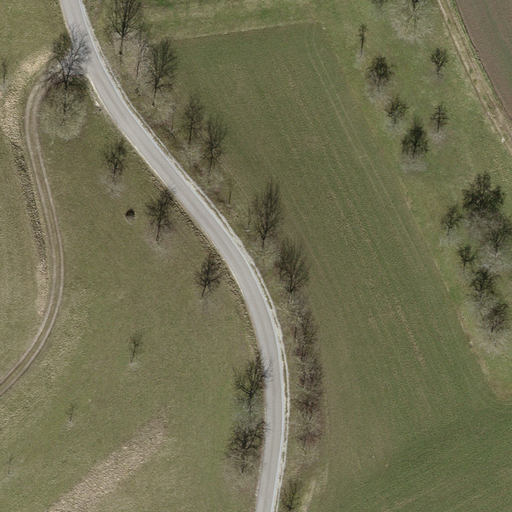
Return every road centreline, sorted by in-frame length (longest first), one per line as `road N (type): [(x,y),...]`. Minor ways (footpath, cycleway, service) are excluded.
road 1 (unclassified): [(71,0),(109,91),(236,260),(260,310),(276,428),(264,511)]
road 2 (track): [(91,56),(57,74),(30,105),(58,288),(37,346),(0,388)]
road 3 (track): [(511,142),(443,0)]
